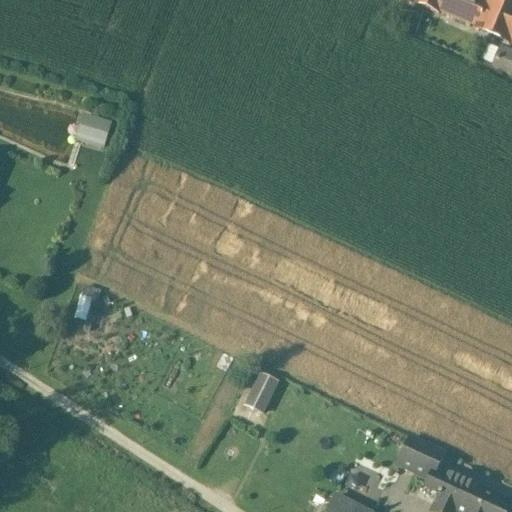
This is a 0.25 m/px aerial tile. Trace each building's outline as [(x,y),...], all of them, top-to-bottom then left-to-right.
[(416,8),(419,0),(403,0),(402,3),(416,8)] [(460,21),(467,0),(419,0),(416,8),(437,16),(439,13),(460,21)] [(477,29),(488,3),(480,0),(467,0),(460,21),(477,29)] [(508,46),(511,34),(511,0),(488,0),(488,3),(477,29),(475,32),(508,46)] [(511,56),(499,51),(491,69),(511,78),(511,56)] [(83,116),(74,144),(103,152),(111,125),(83,116)] [(264,417),(281,385),(255,372),(247,386),(253,389),(243,409),(237,406),(229,420),(263,438),(271,421),(264,417)] [(425,494),(439,500),(448,479),(436,473),(444,456),(395,435),(393,441),(407,449),(396,469),(422,482),(426,474),(433,477),(425,494)] [(508,511),(510,507),(448,479),(439,500),(432,511),(508,511)] [(374,511),(375,511),(333,493),(324,511),(374,511)]
